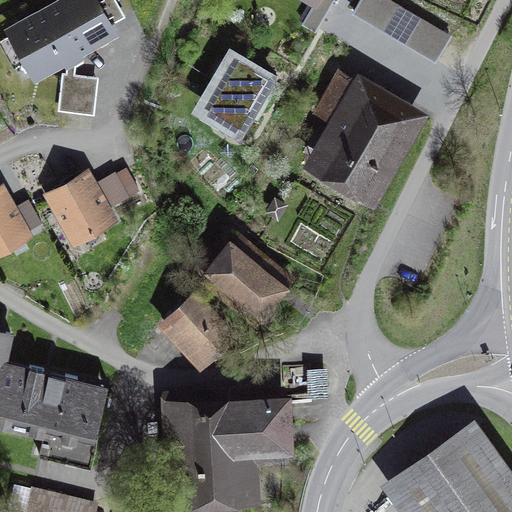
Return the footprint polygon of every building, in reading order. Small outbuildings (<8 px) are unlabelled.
[(92,0),(63,0),(15,27),(40,72),(63,59),(66,64),(81,56),(78,51),(111,32),(92,0)] [(361,0),(354,12),(435,60),(449,35),(389,0),(361,0)] [(268,82),(272,75),(236,54),(206,106),(241,127),(249,114),(258,119),(276,87),(268,82)] [(391,155),(414,115),(326,62),(303,103),(331,119),(309,156),(378,196),(399,159),(391,155)] [(64,77),(60,111),(91,116),(96,82),(64,77)] [(86,173),(50,193),(75,238),(111,218),(86,173)] [(1,188),(0,188),(0,247),(26,233),(1,188)] [(18,199),(33,221),(42,214),(27,192),(18,199)] [(206,274),(254,314),(284,278),(236,239),(206,274)] [(166,327),(200,364),(215,351),(211,346),(219,339),(227,347),(237,338),(198,295),(171,320),(166,327)] [(0,415),(45,426),(39,455),(90,467),(98,434),(93,433),(103,390),(76,383),(78,376),(65,373),(65,376),(43,371),(44,368),(29,364),(29,368),(4,362),(11,332),(0,329),(0,415)] [(288,447),(285,399),(163,403),(164,440),(177,439),(180,495),(246,493),(245,448),(288,447)] [(473,430),(397,483),(417,511),(511,511),(511,485),(491,456),(495,453),(495,450),(491,445),(488,444),(485,447),(473,430)] [(26,509),(37,511),(90,511),(93,501),(32,486),(26,509)]
